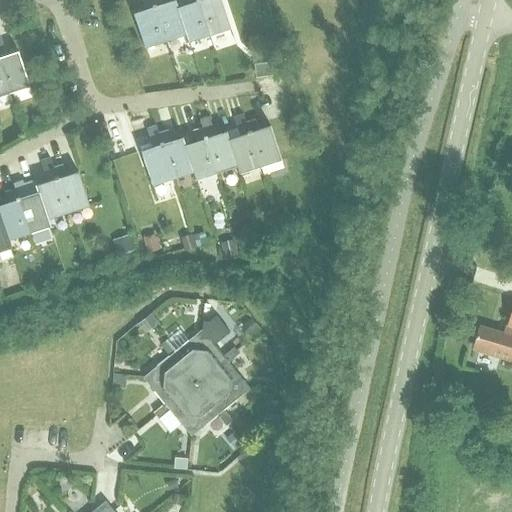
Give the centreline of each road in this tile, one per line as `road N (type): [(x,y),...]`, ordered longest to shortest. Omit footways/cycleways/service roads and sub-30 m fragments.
road 1 (tertiary): [(375,511),(488,0)]
road 2 (residential): [(93,105),(268,84)]
